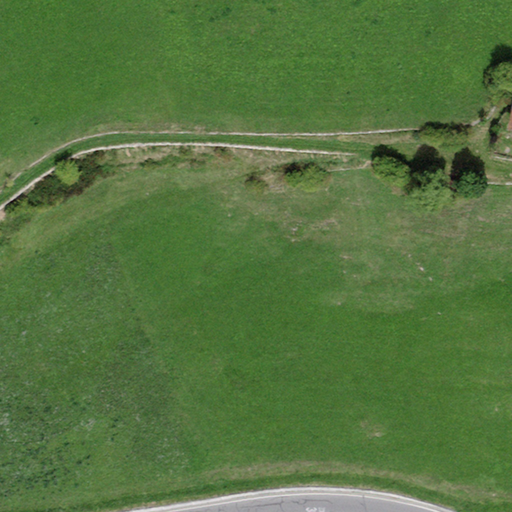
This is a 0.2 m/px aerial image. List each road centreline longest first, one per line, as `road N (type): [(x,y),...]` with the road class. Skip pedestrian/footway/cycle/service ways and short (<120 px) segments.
road 1 (track): [(511,170),(297,144),(118,138),(67,153),(0,200)]
road 2 (tertiary): [(390,511),(240,511)]
